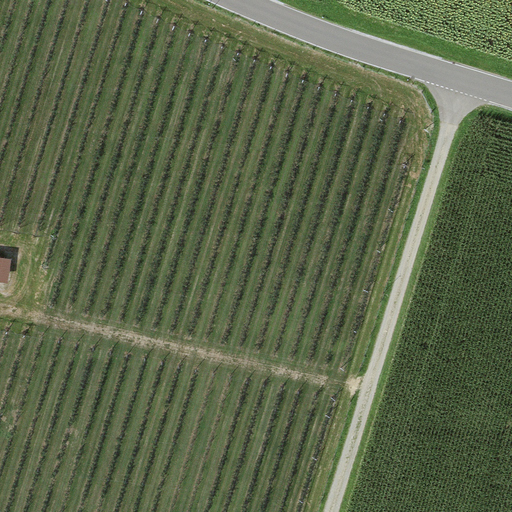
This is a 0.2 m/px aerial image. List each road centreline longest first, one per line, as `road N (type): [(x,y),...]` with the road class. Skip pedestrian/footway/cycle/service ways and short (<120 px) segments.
road 1 (track): [(464,82),(329,511)]
road 2 (tertiary): [(238,0),(511,97)]
